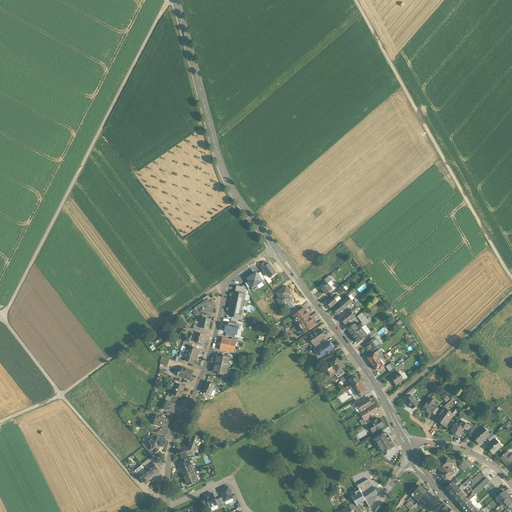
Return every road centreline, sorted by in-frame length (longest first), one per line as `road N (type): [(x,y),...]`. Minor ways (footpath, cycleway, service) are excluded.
road 1 (track): [(0,320),(159,15),(175,1)]
road 2 (track): [(357,0),(511,280)]
road 3 (residential): [(273,246),(225,281),(216,331),(171,444),(166,506)]
road 4 (tertiary): [(273,246),(221,167),(175,0)]
road 5 (track): [(225,281),(60,396),(0,421)]
road 6 (track): [(166,498),(141,489),(0,320)]
road 7 (tertiary): [(407,447),(369,376),(273,246)]
road 8 (track): [(386,405),(511,292)]
